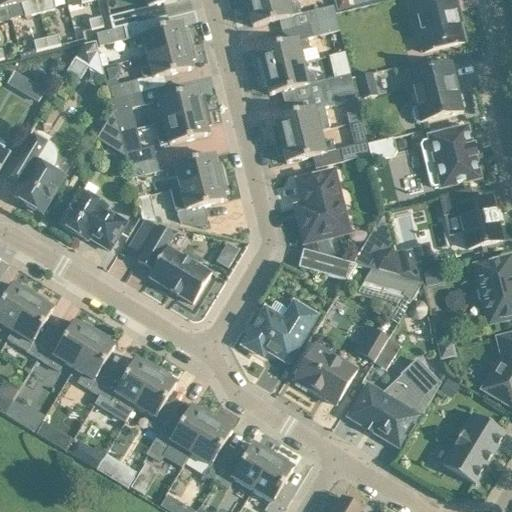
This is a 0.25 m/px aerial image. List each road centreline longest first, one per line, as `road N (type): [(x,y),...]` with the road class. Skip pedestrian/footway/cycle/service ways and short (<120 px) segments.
road 1 (residential): [(206,348),(271,241),(211,0)]
road 2 (residential): [(206,348),(0,231)]
road 3 (residential): [(339,460),(233,393),(206,348)]
road 4 (residential): [(511,155),(494,81),(506,44),(494,0)]
